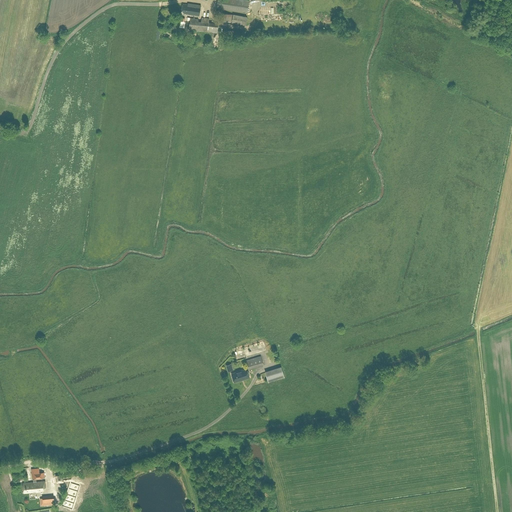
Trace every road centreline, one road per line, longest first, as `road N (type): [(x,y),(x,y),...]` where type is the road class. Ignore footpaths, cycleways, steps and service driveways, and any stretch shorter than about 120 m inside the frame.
road 1 (unclassified): [(0,467),(115,459),(204,428),(233,404)]
road 2 (track): [(164,4),(115,3),(88,18),(56,51),(27,130),(0,127)]
road 3 (track): [(497,511),(478,329)]
